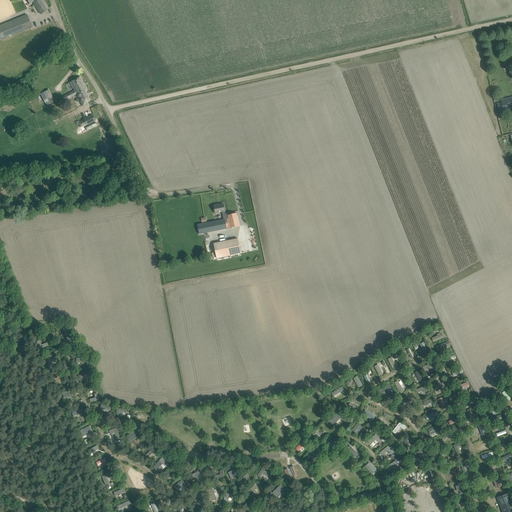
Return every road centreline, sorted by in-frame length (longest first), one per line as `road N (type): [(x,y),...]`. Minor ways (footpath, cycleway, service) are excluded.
road 1 (track): [(107,109),(511,19)]
road 2 (unclassified): [(233,186),(148,190),(53,0)]
road 3 (track): [(467,421),(435,356),(366,390),(367,398),(402,414),(432,452)]
